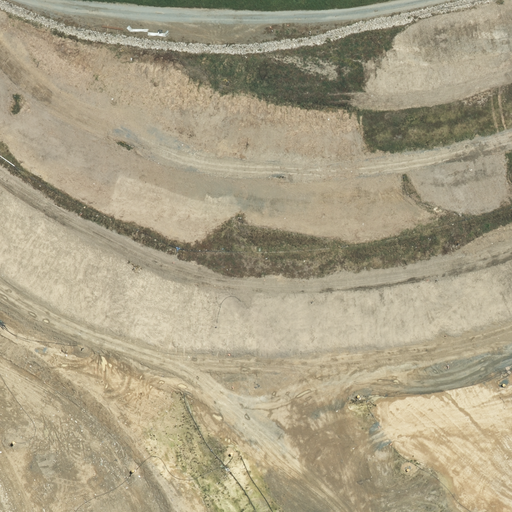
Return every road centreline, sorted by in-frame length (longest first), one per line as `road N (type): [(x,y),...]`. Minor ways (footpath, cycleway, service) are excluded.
road 1 (track): [(0,291),(52,302),(246,279),(440,279),(511,255)]
road 2 (track): [(511,0),(426,22),(371,23),(251,13),(209,0)]
